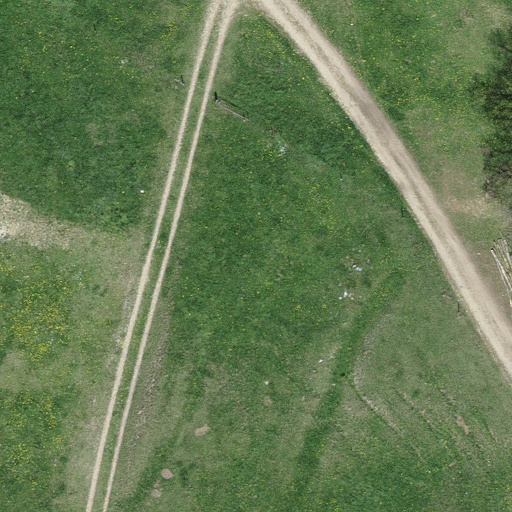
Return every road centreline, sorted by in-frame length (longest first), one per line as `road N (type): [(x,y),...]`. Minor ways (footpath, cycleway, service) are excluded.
road 1 (track): [(96,511),(224,0)]
road 2 (track): [(511,348),(352,108),(259,0)]
